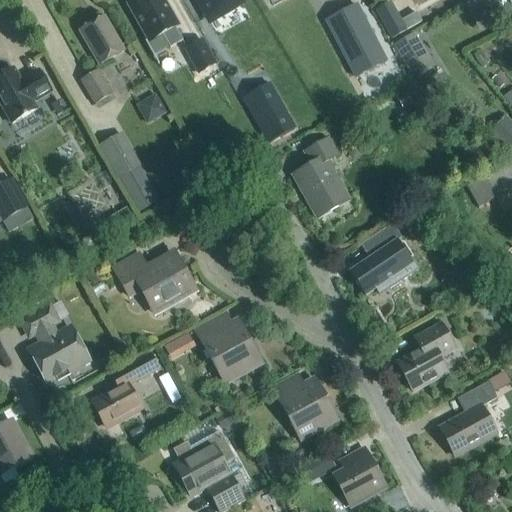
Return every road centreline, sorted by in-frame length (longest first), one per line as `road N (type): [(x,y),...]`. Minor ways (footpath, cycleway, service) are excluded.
road 1 (residential): [(351,349),(333,297),(287,218),(256,213),(228,227),(218,249),(227,277),(304,323)]
road 2 (residential): [(165,511),(73,451),(0,329)]
road 3 (residential): [(451,511),(417,479),(351,349)]
